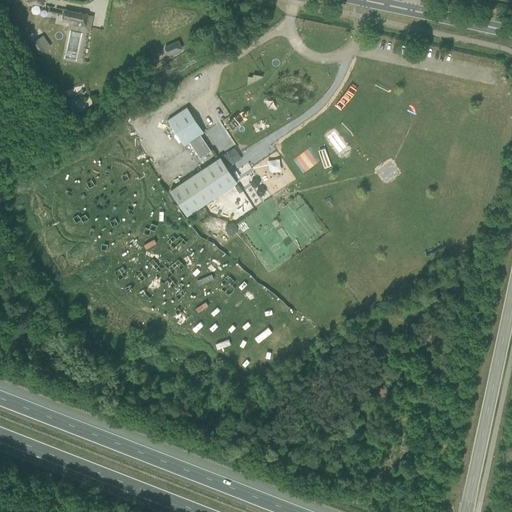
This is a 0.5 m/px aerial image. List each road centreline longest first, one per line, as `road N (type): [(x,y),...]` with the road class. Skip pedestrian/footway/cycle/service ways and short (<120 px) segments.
road 1 (motorway): [(301,511),(0,392)]
road 2 (secondary): [(466,511),(511,303)]
road 3 (motorway): [(0,436),(193,511)]
road 4 (tertiary): [(511,32),(364,0)]
